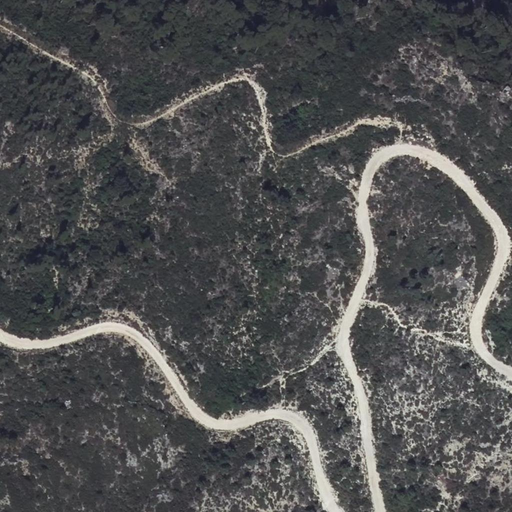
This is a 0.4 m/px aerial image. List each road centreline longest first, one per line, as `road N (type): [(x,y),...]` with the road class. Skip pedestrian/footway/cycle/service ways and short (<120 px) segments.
road 1 (track): [(511,373),(474,331),(499,278),(506,227),(428,150),(378,156),(361,201),(372,260),(341,338),(385,511)]
road 2 (track): [(336,511),(313,445),(289,412),(229,427),(202,423),(121,323),(70,339),(17,343),(0,329)]
